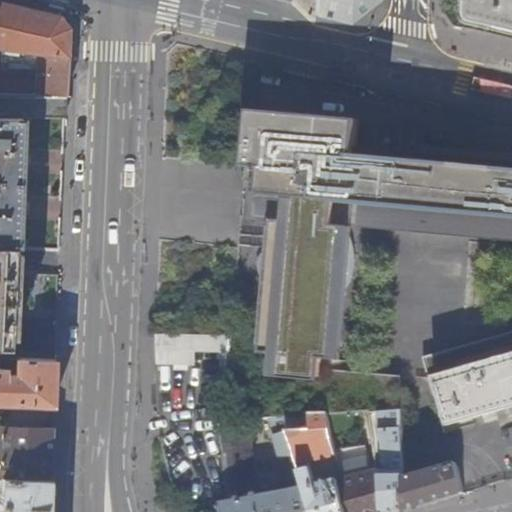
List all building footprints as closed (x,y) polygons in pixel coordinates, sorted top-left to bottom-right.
[(381,0),(380,0),(317,0),(317,17),(348,24),(381,0)] [(511,0),(465,0),(466,17),(467,22),(469,25),(472,27),(511,36),(511,0)] [(68,29),(58,17),(0,3),(0,94),(65,95),(68,29)] [(64,119),(65,95),(0,94),(0,118),(19,119),(64,119)] [(246,165),(245,169),(262,171),(260,196),(273,197),(269,248),(261,255),(257,265),(259,275),(266,284),(254,421),(285,419),(312,415),(328,415),(368,414),(399,414),(400,380),(341,373),(321,370),(322,360),(342,362),(347,293),(355,280),(358,267),(357,251),(352,237),(353,226),(355,205),(511,220),(511,157),(406,148),(405,154),(355,148),(357,120),(251,112),(246,165)] [(15,249),(19,119),(0,118),(0,248),(12,248),(15,249)] [(0,248),(0,348),(7,349),(11,274),(12,248),(0,248)] [(511,333),(421,364),(428,385),(433,383),(447,423),(494,408),(496,412),(511,407),(511,333)] [(156,334),(154,334),(155,365),(227,368),(230,337),(156,334)] [(0,403),(53,405),(54,361),(15,359),(14,376),(5,375),(5,369),(0,369),(0,403)] [(403,483),(399,414),(368,414),(378,471),(380,471),(382,511),(402,511),(404,511),(403,483)] [(312,415),(285,419),(286,433),(288,433),(312,430),(312,415)] [(305,488),(313,511),(345,511),(340,491),(337,481),(317,485),(307,452),(334,447),(328,415),(312,415),(312,430),(288,433),(295,456),(305,488)] [(249,421),(222,423),(228,487),(233,487),(233,477),(255,476),(249,421)] [(0,478),(50,481),(52,428),(0,426),(0,478)] [(281,460),(295,456),(288,433),(286,433),(274,437),(281,460)] [(317,485),(337,481),(338,481),(336,463),(334,451),(334,447),(307,452),(317,485)] [(340,491),(345,511),(382,511),(380,471),(378,471),(371,473),(370,458),(336,463),(338,481),(337,481),(340,491)] [(403,483),(404,511),(437,502),(462,495),(456,468),(423,477),(403,483)] [(48,511),(50,481),(0,478),(0,511),(48,511)] [(229,503),(221,505),(223,511),(313,511),(305,488),(229,503)]
